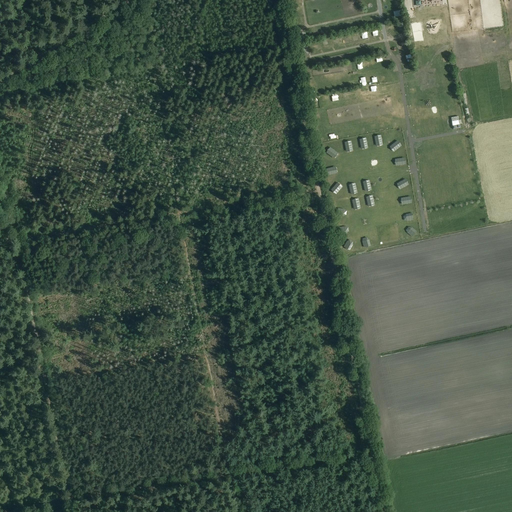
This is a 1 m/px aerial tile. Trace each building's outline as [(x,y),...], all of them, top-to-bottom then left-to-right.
[(365,35),(360,38),(363,45),(369,42),(365,35)] [(352,47),(357,45),(353,38),(348,40),(352,47)] [(336,43),(340,50),(346,47),(341,40),(336,43)] [(325,44),(327,52),(333,50),(330,42),(325,44)] [(313,47),(316,54),(321,52),(318,45),(313,47)] [(300,51),(307,58),(310,55),(304,48),(300,51)] [(459,120),(458,116),(451,118),(452,121),(458,120),(459,124),(453,126),(454,129),(461,128),(460,124),(462,124),(461,120),(459,120)]
